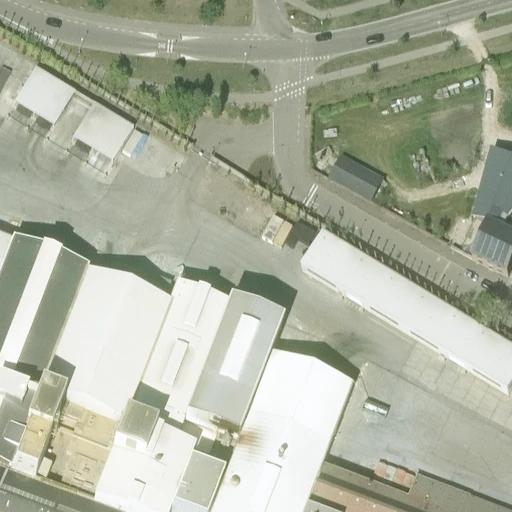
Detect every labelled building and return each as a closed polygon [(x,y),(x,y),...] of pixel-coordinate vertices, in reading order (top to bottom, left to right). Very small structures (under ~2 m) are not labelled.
[(117,167),(137,126),(34,76),(14,117),(117,167)] [(474,222),(488,227),(503,234),(511,237),(511,225),(508,224),(511,216),(511,162),(493,155),(474,222)] [(341,160),(329,181),(372,204),(383,183),(341,160)] [(488,227),(473,261),(508,278),(511,269),(511,237),(503,234),(488,227)] [(511,391),(511,350),(324,236),(302,272),(508,397),(511,391)] [(504,511),(413,478),(404,501),(322,470),(351,392),(269,361),(280,330),(174,289),(168,308),(86,277),(87,274),(0,240),(0,511),(504,511)] [(162,306),(170,285),(148,277),(140,298),(162,306)]
